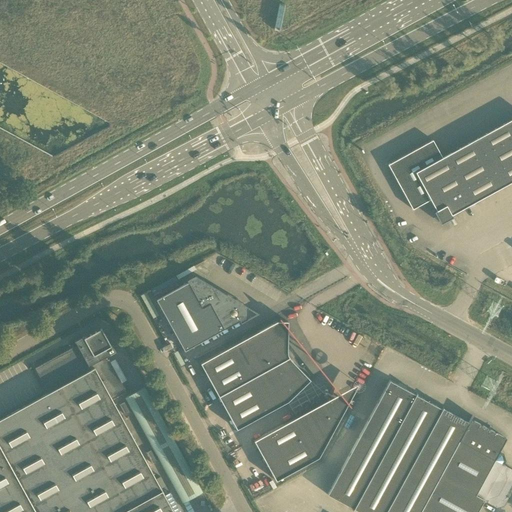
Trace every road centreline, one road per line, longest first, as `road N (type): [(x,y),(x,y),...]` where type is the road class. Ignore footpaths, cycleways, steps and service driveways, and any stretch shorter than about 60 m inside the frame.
road 1 (unclassified): [(245,511),(161,359),(117,297),(97,297),(0,353)]
road 2 (primary): [(0,256),(264,116)]
road 3 (primary): [(249,90),(0,227)]
road 4 (primary): [(287,104),(491,0)]
road 5 (unclassified): [(264,116),(325,218),(370,273)]
road 6 (unclassified): [(370,273),(362,239),(287,104)]
road 7 (primary): [(419,0),(272,78)]
road 8 (unclassified): [(511,356),(370,273)]
road 9 (unknown): [(480,339),(452,396),(511,435)]
